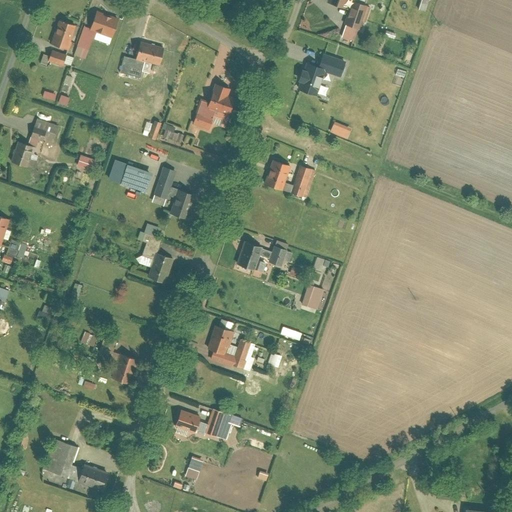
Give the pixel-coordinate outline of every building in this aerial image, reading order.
[(366,4),(353,0),(351,0),(344,22),(346,22),(359,26),(366,4)] [(429,0),(420,0),(418,8),(426,11),(429,0)] [(119,17),(97,9),(91,28),(95,29),(112,35),(119,17)] [(76,24),(59,18),(50,42),(68,48),(76,24)] [(346,22),(342,35),(355,39),(359,26),(346,22)] [(84,25),(74,54),(85,58),(95,29),(91,28),(84,25)] [(164,46),(140,40),(136,57),(144,59),(160,64),(164,46)] [(67,54),(52,49),(48,60),(63,65),(67,54)] [(341,71),(344,60),(320,52),(316,64),(325,66),(341,71)] [(124,54),(120,70),(140,75),(144,59),(136,57),(124,54)] [(316,94),(325,66),(316,64),(307,61),(304,68),(301,67),(297,80),(300,81),(298,88),(316,94)] [(207,100),(200,98),(193,122),(212,128),(214,123),(224,127),(233,98),(227,96),(230,87),(215,83),(212,94),(209,93),(207,100)] [(53,99),(55,94),(43,90),(41,96),(53,99)] [(59,94),(57,102),(66,105),(69,97),(59,94)] [(58,124),(37,117),(31,134),(38,137),(52,142),(58,124)] [(161,121),(154,119),(149,136),(155,138),(161,121)] [(348,139),(352,127),(332,120),(328,132),(348,139)] [(184,134),(166,128),(163,136),(181,142),(184,134)] [(33,144),(36,144),(38,137),(31,134),(28,142),(33,144)] [(18,139),(11,160),(26,165),(33,144),(28,142),(18,139)] [(96,159),(80,153),(76,164),(93,169),(96,159)] [(290,163),(273,158),(265,182),(283,188),(285,180),(290,163)] [(152,171),(127,162),(120,182),(145,191),(152,171)] [(316,168),(300,163),(294,183),(291,191),(307,196),(316,168)] [(176,170),(162,166),(154,191),(167,196),(171,185),(176,170)] [(291,191),(294,183),(285,180),(283,188),(291,191)] [(164,203),(172,206),(178,188),(171,185),(167,196),(164,203)] [(194,193),(178,188),(172,206),(170,211),(186,217),(194,193)] [(10,218),(0,214),(0,243),(1,244),(10,218)] [(155,235),(158,226),(148,222),(144,232),(155,235)] [(155,235),(144,232),(142,239),(146,241),(142,253),(154,257),(156,252),(161,237),(155,235)] [(22,241),(11,238),(7,251),(18,255),(22,241)] [(276,238),(274,244),(287,249),(289,243),(276,238)] [(262,245),(245,239),(237,262),(255,268),(262,245)] [(287,249),(274,244),(268,260),(281,265),(283,258),(287,249)] [(283,258),(290,261),(293,251),(287,249),(283,258)] [(174,258),(156,252),(154,257),(148,274),(166,281),(174,258)] [(4,253),(2,260),(11,263),(14,256),(4,253)] [(326,259),(317,256),(313,268),(322,271),(326,259)] [(262,270),(266,261),(259,258),(256,268),(262,270)] [(301,268),(292,264),(289,272),(299,275),(301,268)] [(325,288),(309,282),(302,302),(318,308),(325,288)] [(6,300),(9,290),(0,286),(0,298),(1,299),(6,300)] [(234,322),(222,318),(219,325),(232,329),(234,322)] [(219,325),(215,324),(208,346),(214,348),(226,352),(234,330),(232,329),(219,325)] [(302,331),(290,327),(287,335),(299,339),(302,331)] [(97,334),(85,330),(80,344),(93,348),(97,334)] [(243,365),(251,341),(242,338),(236,355),(234,362),(243,365)] [(211,358),(233,365),(234,362),(236,355),(226,352),(214,348),(211,358)] [(135,357),(120,352),(111,377),(126,382),(135,357)] [(270,352),(267,361),(276,364),(279,355),(270,352)] [(250,370),(254,359),(247,357),(244,367),(250,370)] [(216,435),(224,411),(213,407),(205,431),(216,435)] [(201,414),(181,408),(175,425),(195,431),(199,420),(201,414)] [(231,413),(224,411),(216,435),(227,438),(232,421),(228,420),(231,413)] [(202,434),(206,422),(199,420),(195,431),(202,434)] [(79,446),(55,438),(45,468),(69,476),(73,464),(79,446)] [(203,459),(192,455),(189,467),(200,470),(203,459)] [(77,478),(81,467),(73,464),(69,476),(77,478)] [(104,487),(109,473),(82,464),(81,467),(77,478),(104,487)] [(436,486),(436,498),(456,498),(456,486),(436,486)]
